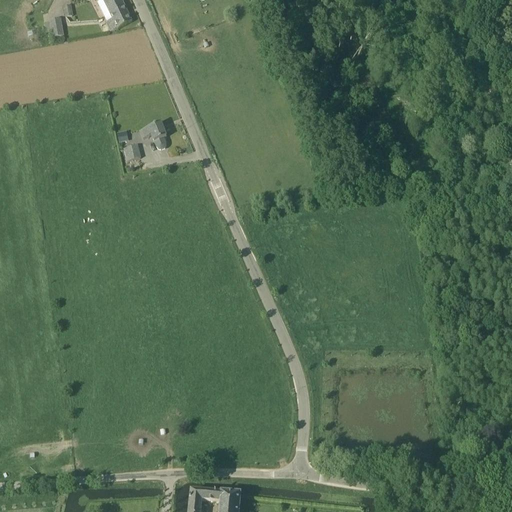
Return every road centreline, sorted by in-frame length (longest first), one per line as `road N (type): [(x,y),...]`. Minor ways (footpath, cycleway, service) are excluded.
road 1 (tertiary): [(299,475),(304,416),(296,369),(138,0)]
road 2 (unclassified): [(299,475),(191,473),(0,487)]
road 3 (tertiary): [(478,511),(432,496),(299,475)]
road 4 (track): [(511,162),(462,0)]
